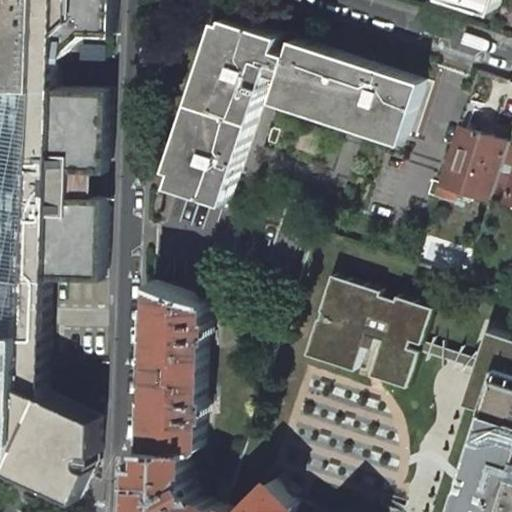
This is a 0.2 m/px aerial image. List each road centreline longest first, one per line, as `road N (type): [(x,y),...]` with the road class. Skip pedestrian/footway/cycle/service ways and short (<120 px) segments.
road 1 (residential): [(121,511),(136,0)]
road 2 (residential): [(347,0),(511,52)]
